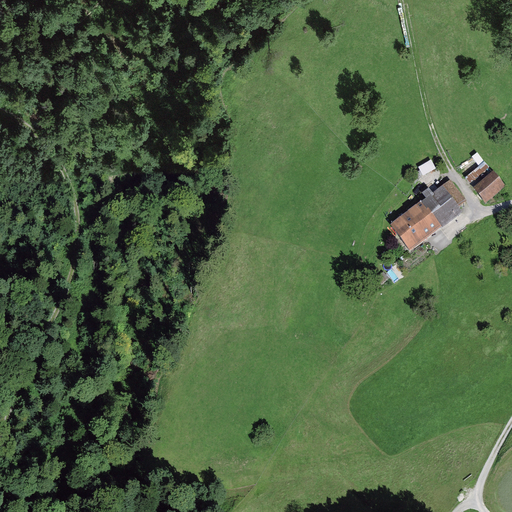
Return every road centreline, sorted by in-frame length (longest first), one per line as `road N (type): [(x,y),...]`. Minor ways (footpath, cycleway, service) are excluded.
road 1 (track): [(0,109),(55,155),(77,207),(78,237),(64,298),(9,418),(0,509)]
road 2 (track): [(482,214),(434,139),(404,0)]
